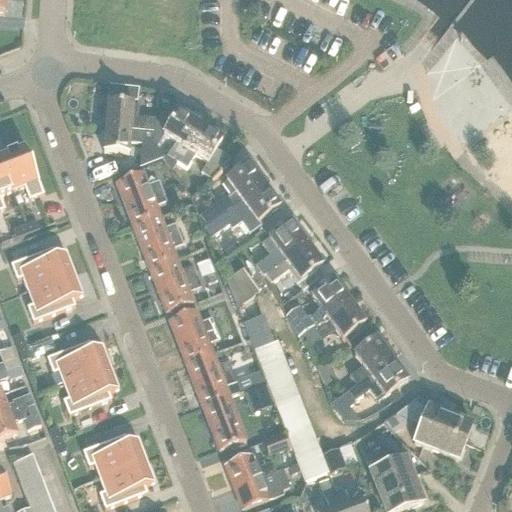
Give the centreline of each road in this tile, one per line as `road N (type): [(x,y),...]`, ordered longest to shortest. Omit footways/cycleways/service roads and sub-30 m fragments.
road 1 (residential): [(511,403),(436,373),(248,122),(173,78),(81,64),(40,75)]
road 2 (residential): [(202,511),(40,75)]
